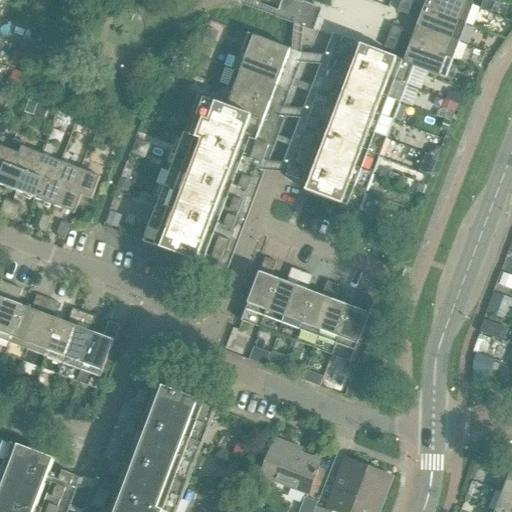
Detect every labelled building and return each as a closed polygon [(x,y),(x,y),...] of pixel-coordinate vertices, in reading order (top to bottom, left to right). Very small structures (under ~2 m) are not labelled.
[(408,16),(413,5),(402,0),(397,12),(408,16)] [(466,25),(473,6),(461,2),(454,0),(426,0),(423,9),(466,25)] [(491,14),(495,3),(487,0),(483,0),(480,10),(491,14)] [(459,43),(466,25),(423,9),(417,27),(459,43)] [(399,41),(403,30),(392,25),(388,36),(399,41)] [(459,43),(417,27),(410,45),(452,61),(459,43)] [(278,67),(285,49),(248,35),(241,53),(278,67)] [(395,52),(399,41),(388,36),(384,48),(395,52)] [(445,80),(452,61),(410,45),(403,63),(414,67),(414,68),(445,80)] [(359,213),(414,68),(414,67),(403,63),(366,49),(311,194),(359,213)] [(271,86),(278,67),(241,53),(234,72),(271,86)] [(265,103),(271,86),(234,72),(228,89),(265,103)] [(258,122),(265,103),(228,89),(221,107),(258,122)] [(219,189),(226,170),(221,169),(228,152),(232,154),(239,136),(250,140),(258,122),(221,107),(204,100),(150,246),(192,262),(199,242),(194,240),(201,224),(205,225),(212,206),(208,204),(214,188),(219,189)] [(33,178),(42,156),(23,148),(25,144),(14,140),(10,151),(0,176),(0,186),(17,193),(24,174),(33,178)] [(0,176),(10,151),(0,147),(0,176)] [(53,185),(61,163),(42,156),(33,178),(24,174),(17,193),(35,200),(42,181),(53,185)] [(72,192),(80,170),(61,163),(53,185),(42,181),(35,200),(54,207),(61,188),(72,192)] [(92,200),(100,178),(80,170),(72,192),(61,188),(54,207),(75,215),(82,196),(92,200)] [(7,219),(12,204),(4,201),(0,212),(2,217),(7,219)] [(16,218),(20,207),(12,204),(7,219),(11,221),(16,218)] [(45,233),(51,218),(43,215),(38,227),(40,232),(45,233)] [(64,241),(70,226),(62,222),(57,234),(60,239),(64,241)] [(262,323),(278,281),(271,278),(277,263),(265,259),(243,316),(262,323)] [(280,330),(302,273),(291,269),(286,284),(278,281),(262,323),(280,330)] [(298,337),(314,294),(307,292),(313,277),(302,273),(280,330),(298,337)] [(0,316),(12,286),(1,282),(0,284),(0,316)] [(316,344),(338,286),(327,282),(322,297),(314,294),(298,337),(316,344)] [(0,347),(7,350),(23,308),(16,305),(22,290),(12,286),(0,316),(0,347)] [(334,350),(350,308),(343,305),(349,290),(338,286),(316,344),(334,350)] [(26,357),(47,299),(37,295),(31,311),(23,308),(7,350),(26,357)] [(353,358),(375,300),(364,296),(358,311),(350,308),(334,350),(353,358)] [(44,364),(60,321),(52,319),(58,303),(47,299),(26,357),(44,364)] [(61,370),(83,313),(73,309),(67,324),(60,321),(44,364),(61,370)] [(79,377),(95,335),(88,332),(94,317),(83,313),(61,370),(79,377)] [(98,384),(120,327),(105,321),(100,337),(95,335),(79,377),(98,384)] [(171,511),(211,407),(163,389),(116,511),(171,511)] [(309,495),(321,463),(289,451),(292,445),(275,439),(261,476),(309,495)] [(0,511),(35,511),(55,461),(1,440),(0,442),(0,511)] [(337,511),(377,511),(390,479),(346,462),(329,508),(337,511)] [(511,473),(503,493),(511,496),(511,473)] [(511,511),(511,496),(503,493),(495,511),(511,511)] [(314,511),(316,507),(318,503),(305,498),(299,511),(314,511)]
